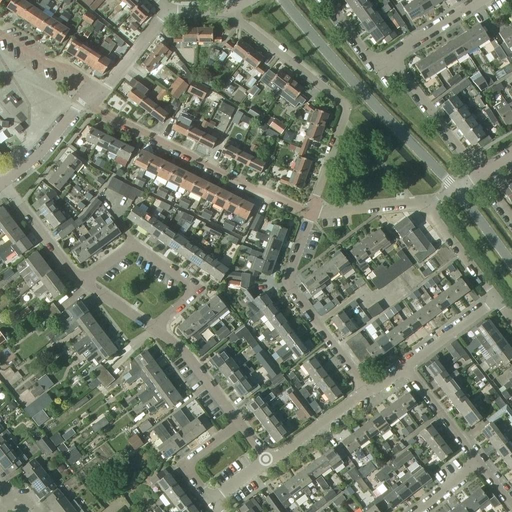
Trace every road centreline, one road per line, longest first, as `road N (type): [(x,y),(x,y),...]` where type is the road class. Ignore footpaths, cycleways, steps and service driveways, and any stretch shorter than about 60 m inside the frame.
road 1 (residential): [(309,214),(346,108),(229,8)]
road 2 (unclassified): [(455,191),(283,0)]
road 3 (residential): [(309,214),(81,104)]
road 4 (residential): [(366,390),(289,288),(309,214)]
road 5 (residential): [(479,175),(391,57)]
road 6 (residential): [(238,426),(183,350),(154,329)]
road 7 (residential): [(154,329),(191,285),(132,245)]
road 8 (residential): [(84,281),(3,185)]
road 9 (residential): [(267,462),(366,390)]
road 10 (residential): [(496,299),(422,202)]
